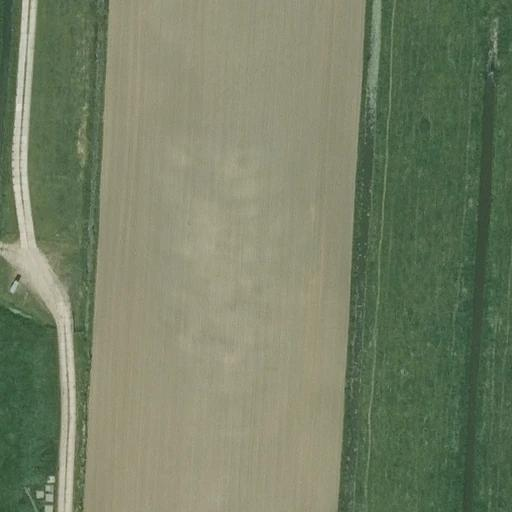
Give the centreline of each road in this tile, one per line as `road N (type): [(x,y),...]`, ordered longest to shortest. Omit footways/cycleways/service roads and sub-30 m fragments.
road 1 (track): [(0,250),(29,264),(17,157),(27,0)]
road 2 (track): [(29,264),(68,326),(64,511)]
